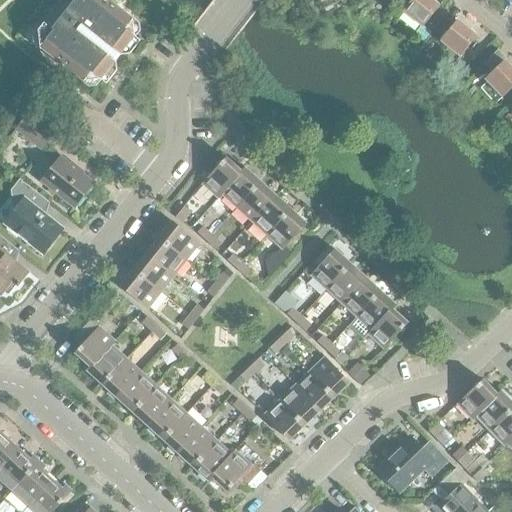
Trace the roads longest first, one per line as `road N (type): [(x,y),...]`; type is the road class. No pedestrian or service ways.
road 1 (residential): [(0,380),(176,150),(178,85),(241,0)]
road 2 (residential): [(335,459),(394,403),(483,363),(511,332)]
road 3 (tertiary): [(0,382),(43,402),(162,511)]
